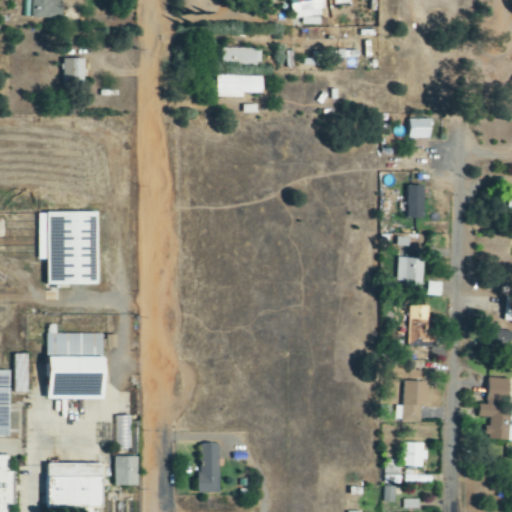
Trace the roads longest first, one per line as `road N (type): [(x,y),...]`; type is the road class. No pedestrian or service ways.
road 1 (residential): [(157,511),(149,0)]
road 2 (residential): [(450,511),(461,128)]
